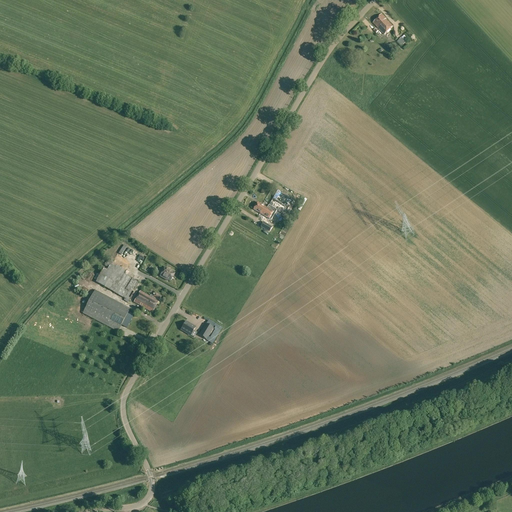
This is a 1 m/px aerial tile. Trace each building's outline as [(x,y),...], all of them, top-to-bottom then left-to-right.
[(382,14),(373,23),(377,27),(379,30),(384,35),(393,27),(386,19),(382,14)] [(397,42),(401,47),(406,42),(402,37),(400,39),(397,42)] [(278,191),(269,205),(275,209),(277,210),(284,215),(293,200),(278,191)] [(275,209),(269,205),(267,208),(258,203),(253,209),(269,219),(271,220),(277,210),(275,209)] [(261,227),(269,232),(272,227),(264,222),(261,227)] [(125,299),(124,301),(128,303),(129,301),(134,292),(139,283),(124,274),(125,271),(113,263),(113,262),(113,260),(110,258),(96,283),(125,299)] [(168,279),(170,281),(175,274),(172,272),(172,271),(169,270),(168,271),(165,269),(161,276),(167,280),(168,279)] [(122,324),(144,335),(149,326),(132,317),(134,315),(128,312),(130,309),(95,291),(83,314),(118,332),(120,328),(122,324)] [(134,302),(152,313),(159,302),(162,296),(155,292),(153,296),(151,295),(150,297),(140,291),(134,302)] [(181,330),(190,336),(195,328),(186,322),(181,330)] [(199,336),(206,340),(213,329),(206,325),(199,336)]
